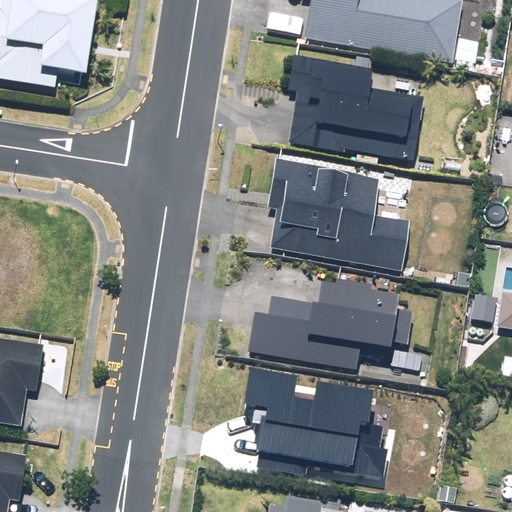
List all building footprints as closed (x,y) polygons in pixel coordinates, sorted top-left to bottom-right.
[(86,83),(92,1),(80,0),(5,0),(4,13),(0,13),(0,87),(55,91),(56,81),(86,83)] [(457,43),(458,4),(422,0),(300,0),(300,1),(309,2),(304,47),(452,65),(452,61),(477,62),(478,44),(457,43)] [(403,131),(389,125),(375,158),(389,164),(403,131)] [(272,161),(261,259),(410,276),(417,214),(386,210),(389,183),(347,178),(346,187),(311,183),(313,166),(272,161)] [(501,245),(504,209),(482,207),(479,243),(501,245)] [(250,325),(245,362),(354,375),(356,358),(389,362),(395,309),(369,306),(371,291),(335,287),(333,299),(319,297),(317,311),(276,306),(278,291),(269,290),(264,327),(250,325)] [(511,301),(501,300),(496,334),(511,336),(511,301)] [(0,424),(21,427),(25,396),(37,397),(42,353),(0,347),(0,424)] [(0,511),(7,511),(8,507),(18,508),(25,464),(0,460),(0,511)]
